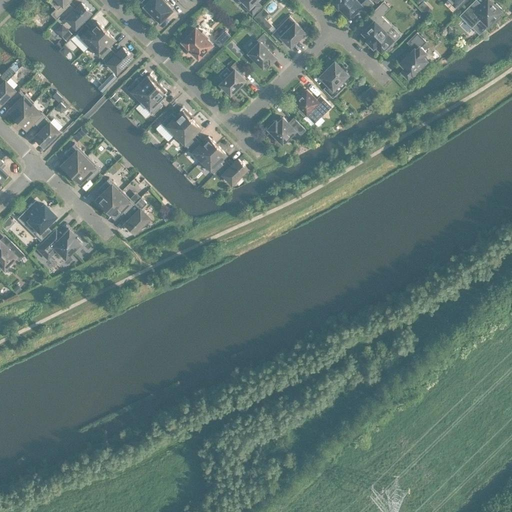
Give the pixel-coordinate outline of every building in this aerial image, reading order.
[(57,19),(62,14),(61,14),(71,5),(66,0),(49,0),(57,7),(51,13),(57,19)] [(159,19),(160,21),(172,9),(163,0),(141,0),(141,1),(152,13),(151,14),(151,16),(155,20),(158,20),(159,19)] [(248,9),(253,14),(261,6),(256,1),(257,0),(243,0),(250,6),(248,9)] [(358,8),(364,14),(374,4),(369,0),(365,0),(361,4),(356,0),(332,0),(332,1),(338,6),(339,5),(350,16),(358,8)] [(489,0),(485,0),(477,9),(472,4),(460,15),(472,26),(480,18),(488,26),(494,19),(496,21),(502,15),(500,14),(502,12),(500,10),(502,9),(496,3),(495,5),(489,0)] [(365,20),(370,25),(363,32),(369,37),(367,40),(374,46),(376,44),(382,50),(384,48),(386,49),(392,43),(391,41),(393,39),(386,31),(391,26),(381,15),(390,7),(384,1),(365,20)] [(424,1),(418,6),(422,9),(427,4),(424,1)] [(61,14),(62,14),(66,18),(67,17),(76,26),(91,12),(82,3),(75,9),(71,5),(61,14)] [(263,8),(254,17),(260,23),(265,18),(269,13),(263,8)] [(80,38),(89,47),(106,30),(97,21),(90,28),(86,23),(77,32),(81,37),(80,38)] [(269,22),(264,27),(271,34),(276,30),(276,29),(269,22)] [(280,43),(284,39),(291,46),(305,32),(295,22),(282,35),(276,30),(271,34),(280,43)] [(189,46),(190,45),(194,50),(193,51),(199,57),(212,44),(196,28),(183,41),(189,46)] [(99,54),(103,59),(112,49),(108,45),(114,38),(106,30),(89,47),(98,55),(99,54)] [(215,41),(220,46),(230,36),(225,30),(215,41)] [(69,31),(62,37),(66,41),(73,35),(69,31)] [(407,42),(414,49),(401,62),(406,67),(402,71),(408,77),(412,73),(413,74),(415,72),(417,74),(423,68),(421,66),(427,60),(422,56),(426,52),(420,47),(425,41),(417,33),(407,42)] [(269,60),(271,62),(275,57),(271,52),(275,48),(266,39),(262,43),(260,41),(249,52),(253,55),(251,57),(257,63),(259,61),(263,66),(269,60)] [(231,40),(226,45),(231,51),(237,45),(231,40)] [(112,49),(103,59),(107,63),(109,62),(117,71),(132,56),(123,47),(116,54),(112,49)] [(221,83),(231,93),(235,89),(237,91),(243,85),(241,83),(245,79),(240,74),(245,69),(236,61),(231,66),(235,69),(221,83)] [(335,61),(321,75),(329,84),(324,88),(333,97),(338,92),(334,88),(342,80),(343,81),(348,77),(346,75),(348,74),(335,61)] [(112,73),(98,88),(102,92),(116,77),(112,73)] [(1,74),(0,75),(0,102),(13,89),(5,80),(6,79),(1,74)] [(127,88),(140,101),(159,82),(150,74),(141,82),(137,78),(127,88)] [(159,82),(140,101),(153,114),(163,104),(158,100),(167,91),(159,82)] [(371,86),(365,92),(375,102),(381,96),(371,86)] [(8,110),(16,119),(31,104),(33,102),(24,93),(23,94),(19,90),(10,99),(14,103),(8,110)] [(313,109),(321,117),(332,106),(320,95),(316,99),(307,90),(300,96),(298,95),(293,100),(295,101),(294,102),(300,109),(299,111),(304,116),(305,114),(307,115),(313,109)] [(115,93),(110,98),(115,102),(119,97),(115,93)] [(60,102),(55,107),(60,113),(66,107),(60,102)] [(32,121),(36,125),(45,116),(41,111),(40,112),(31,104),(16,119),(25,127),(32,121)] [(161,122),(174,135),(191,119),(194,117),(185,108),(176,117),(171,112),(161,122)] [(45,116),(36,125),(41,129),(34,136),(43,145),(58,130),(49,122),(50,121),(45,116)] [(268,128),(283,142),(295,130),(300,134),(305,129),(293,117),(288,122),(283,117),(278,122),(276,120),(275,121),(273,120),(268,125),(270,126),(268,128)] [(184,143),(188,147),(188,148),(197,138),(193,134),(200,128),(191,119),(174,135),(183,144),(184,143)] [(81,128),(75,134),(79,138),(85,132),(81,128)] [(187,148),(200,162),(217,145),(208,136),(202,143),(197,138),(188,148),(188,147),(187,148)] [(59,166),(68,175),(87,156),(74,143),(64,153),(68,157),(59,166)] [(215,174),(218,170),(223,165),(223,164),(219,160),(226,154),(217,145),(200,162),(209,171),(210,169),(215,174)] [(87,156),(68,175),(77,183),(86,175),(90,179),(100,169),(87,156)] [(218,170),(223,174),(224,173),(233,182),(240,175),(242,177),(248,170),(246,169),(247,168),(238,159),(232,165),(227,161),(223,164),(223,165),(218,170)] [(103,210),(105,207),(121,190),(108,177),(98,187),(103,192),(94,200),(103,210)] [(125,214),(126,212),(126,211),(134,203),(121,190),(105,207),(113,216),(120,209),(125,214)] [(126,211),(126,212),(131,216),(124,223),(133,232),(134,231),(136,232),(142,226),(141,224),(148,217),(140,209),(146,203),(140,197),(134,203),(126,211)] [(38,230),(36,233),(41,238),(50,230),(45,225),(55,215),(43,204),(41,206),(36,201),(25,212),(30,217),(28,219),(38,230)] [(171,211),(162,216),(165,221),(174,217),(171,211)] [(9,216),(0,224),(6,230),(15,222),(9,216)] [(68,228),(61,236),(56,241),(50,235),(37,248),(47,258),(56,249),(65,257),(73,249),(75,250),(82,243),(77,237),(75,239),(72,236),(73,234),(72,232),(71,232),(70,230),(69,230),(68,228)] [(5,246),(0,240),(0,267),(3,271),(10,263),(8,262),(14,256),(18,260),(23,254),(10,241),(5,246)] [(17,285),(13,289),(17,293),(21,289),(17,285)]
